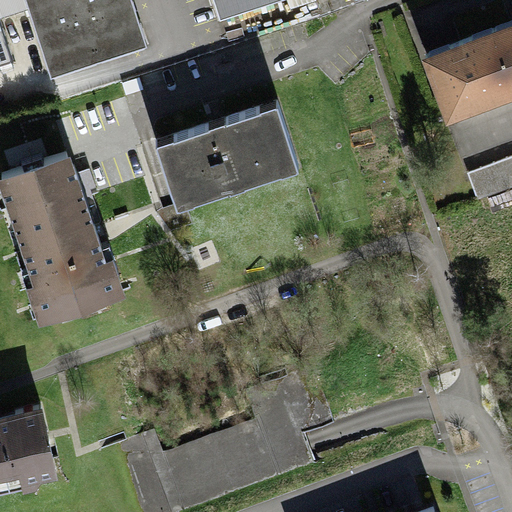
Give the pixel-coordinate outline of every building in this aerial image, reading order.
[(129,0),(23,0),(50,79),(145,48),(129,0)] [(215,0),(223,23),(298,0),(215,0)] [(511,13),(407,55),(433,121),(511,89),(511,13)] [(0,27),(0,68),(12,65),(0,27)] [(278,107),(162,145),(184,211),(299,173),(278,107)] [(511,153),(466,171),(476,197),(511,184),(511,153)] [(81,159),(6,182),(49,323),(125,300),(81,159)] [(43,409),(0,420),(0,497),(62,483),(43,409)]
